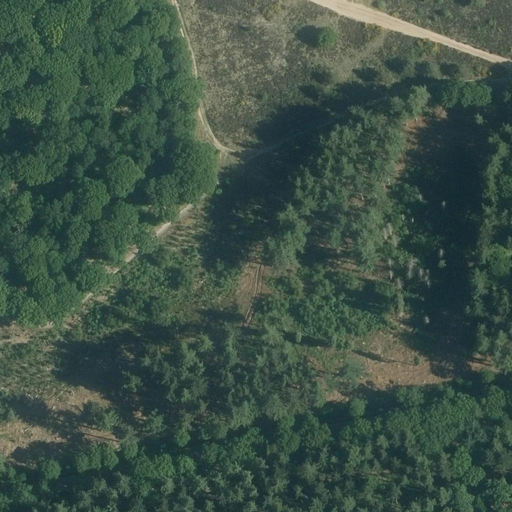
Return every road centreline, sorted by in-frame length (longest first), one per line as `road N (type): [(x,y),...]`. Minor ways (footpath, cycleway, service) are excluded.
road 1 (tertiary): [(0,497),(511,396)]
road 2 (track): [(511,80),(397,95),(261,151)]
road 3 (track): [(511,66),(324,0)]
road 4 (track): [(241,159),(204,127),(173,0)]
